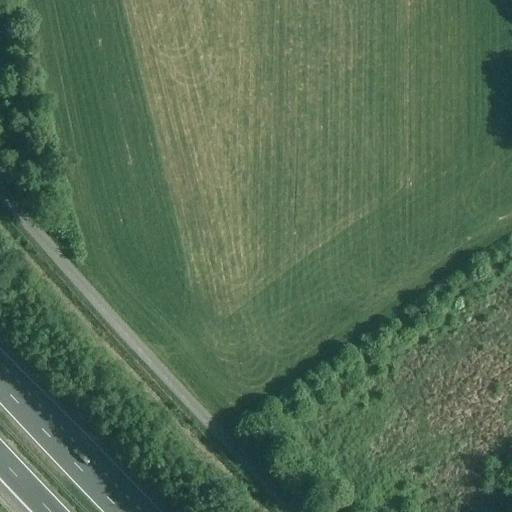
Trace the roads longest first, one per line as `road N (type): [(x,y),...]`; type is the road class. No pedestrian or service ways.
road 1 (unclassified): [(295,511),(0,192)]
road 2 (motorway): [(118,511),(0,386)]
